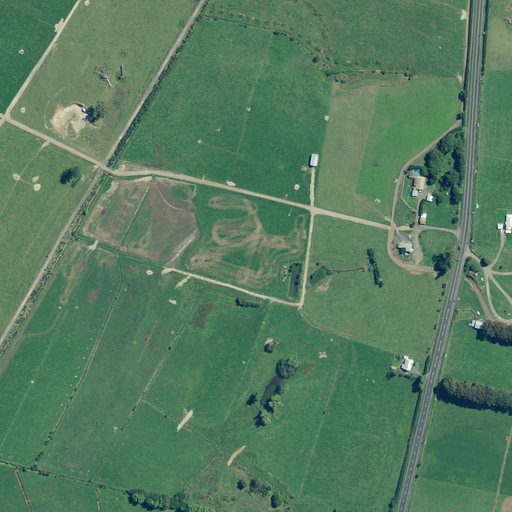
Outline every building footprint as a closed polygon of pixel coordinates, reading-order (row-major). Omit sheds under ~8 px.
[(425,177),(417,177),(416,188),(424,189),(425,177)] [(412,244),(399,242),(399,245),(399,247),(405,248),(405,250),(411,251),(412,244)] [(509,250),(498,248),(497,250),(496,250),(494,260),(498,261),(499,257),(507,259),(509,250)] [(486,323),(473,319),(472,326),(485,329),(486,323)] [(414,360),(406,358),(404,364),(403,364),(402,367),(411,370),(412,364),(413,365),(414,360)]
